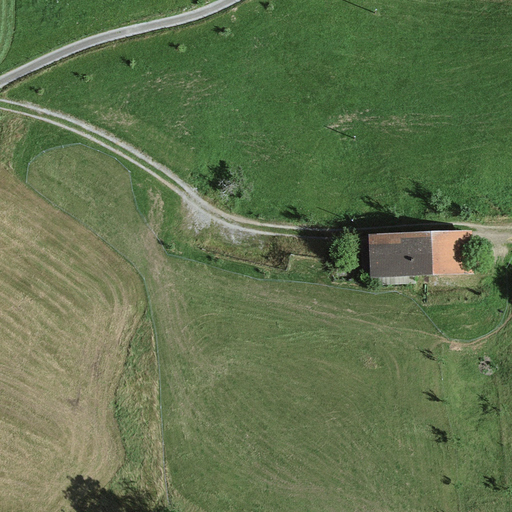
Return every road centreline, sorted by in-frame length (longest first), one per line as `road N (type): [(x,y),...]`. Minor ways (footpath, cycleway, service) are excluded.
road 1 (track): [(0,103),(106,141),(237,225),(285,235),(368,233)]
road 2 (track): [(0,81),(111,34),(227,0)]
